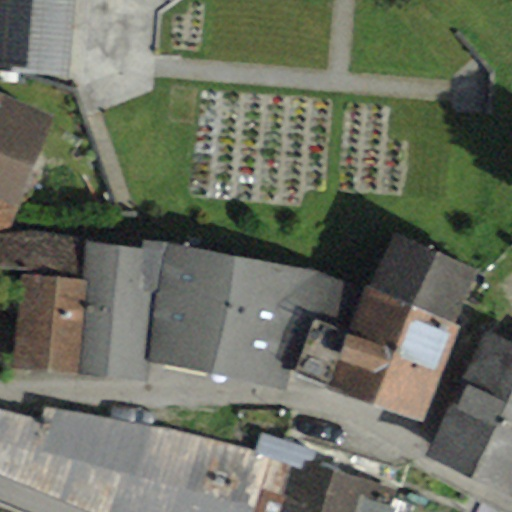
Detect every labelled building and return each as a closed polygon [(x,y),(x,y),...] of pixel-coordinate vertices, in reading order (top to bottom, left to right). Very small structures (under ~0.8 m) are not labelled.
[(76,0),(0,0),(0,69),(70,75),(76,0)] [(0,236),(12,234),(54,119),(0,97),(0,236)] [(85,282),(86,242),(44,235),(12,234),(0,236),(0,271),(22,277),(85,282)] [(370,292),(366,291),(332,392),(423,427),(488,276),(395,235),(370,292)] [(145,253),(86,242),(85,282),(77,376),(147,384),(150,362),(158,296),(143,293),(145,253)] [(143,293),(158,296),(150,362),(287,391),(291,373),(331,388),(366,291),(312,271),(146,243),(145,253),(143,293)] [(85,282),(22,277),(14,371),(77,376),(85,282)] [(511,344),(485,333),(428,457),(511,494),(511,344)] [(42,420),(0,411),(0,477),(84,511),(255,511),(273,456),(258,452),(46,408),(42,420)] [(262,433),(258,452),(273,456),(255,511),(394,511),(405,469),(262,433)]
